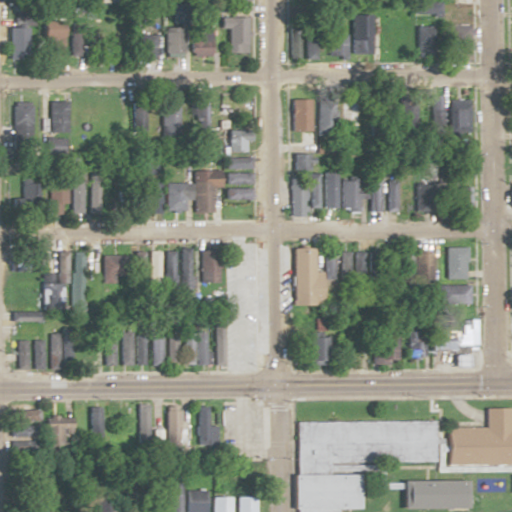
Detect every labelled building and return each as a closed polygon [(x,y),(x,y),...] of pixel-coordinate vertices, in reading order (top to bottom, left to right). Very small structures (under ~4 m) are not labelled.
[(216,28),(224,28),(224,53),(244,53),(244,17),(216,17),(216,28)] [(57,20),(35,22),(36,57),(59,56),(57,20)] [(466,62),(466,24),(442,24),(442,62),(466,62)] [(208,57),(208,26),(186,26),(186,57),(208,57)] [(435,26),(416,26),(416,59),(435,59),(435,26)] [(5,59),(26,59),(26,27),(5,27),(5,59)] [(180,55),(179,27),(161,28),(161,55),(180,55)] [(406,27),(397,27),(397,56),(406,56),(406,27)] [(66,56),(76,56),(76,30),(66,30),(66,56)] [(151,62),(151,35),(135,35),(135,62),(151,62)] [(342,57),(342,35),(325,35),(325,57),(342,57)] [(312,60),(312,38),(301,38),(301,60),(312,60)] [(287,132),(306,132),(306,100),(287,100),(287,132)] [(463,132),(463,100),(441,100),(441,132),(463,132)] [(63,134),(63,102),(45,102),(45,134),(63,134)] [(354,102),(339,102),(339,128),(354,128),(354,102)] [(27,103),(8,103),(8,140),(27,140),(27,103)] [(189,133),(205,133),(205,105),(189,105),(189,133)] [(315,130),(328,130),(328,109),(315,109),(315,130)] [(224,130),(224,149),(238,149),(238,142),(248,142),(248,111),(238,111),(238,130),(224,130)] [(143,130),(141,112),(130,114),(132,131),(143,130)] [(313,209),(313,173),(306,173),(306,155),(286,155),(286,216),(303,216),(303,209),(313,209)] [(221,185),(247,185),(247,157),(221,157),(221,185)] [(160,184),(160,211),(181,211),(181,200),(189,200),(189,212),(208,212),(208,172),(188,172),(188,184),(160,184)] [(45,214),(63,214),(63,174),(45,174),(45,214)] [(318,208),(331,208),(331,174),(318,174),(318,208)] [(95,212),(95,176),(75,176),(75,212),(95,212)] [(375,212),(375,179),(362,179),(362,212),(375,212)] [(335,181),(335,212),(354,212),(354,181),(335,181)] [(394,212),(394,181),(381,181),(381,212),(394,212)] [(409,212),(422,212),(422,183),(409,183),(409,212)] [(148,212),(157,212),(157,184),(148,184),(148,212)] [(126,214),(140,214),(140,185),(126,185),(126,214)] [(31,186),(20,187),(21,199),(33,197),(31,186)] [(468,187),(455,187),(455,210),(468,210),(468,187)] [(247,200),(247,188),(221,188),(221,200),(247,200)] [(286,302),(314,302),(314,273),(309,273),(309,248),(286,248),(286,302)] [(439,280),(461,280),(461,248),(439,248),(439,280)] [(176,250),(176,291),(188,291),(188,250),(176,250)] [(170,293),(170,251),(159,251),(159,293),(170,293)] [(213,284),(213,251),(196,251),(196,284),(213,284)] [(62,252),(51,252),(51,283),(38,283),(38,306),(62,306),(62,252)] [(141,252),(141,263),(133,263),(134,284),(154,284),(154,252),(141,252)] [(359,252),(349,252),(349,278),(359,278),(359,252)] [(72,275),(81,275),(82,253),(73,253),(72,275)] [(334,278),(345,278),(345,253),(334,253),(334,278)] [(409,285),(428,285),(428,253),(409,253),(409,285)] [(320,278),(329,278),(329,254),(320,254),(320,278)] [(98,284),(118,284),(118,255),(98,255),(98,284)] [(403,256),(395,256),(396,282),(404,282),(403,256)] [(434,304),(465,304),(465,286),(434,286),(434,304)] [(38,312),(7,312),(7,336),(38,336),(38,312)] [(303,331),(303,364),(325,364),(325,318),(310,318),(310,331),(303,331)] [(471,351),(471,321),(455,320),(455,334),(444,334),(444,321),(425,320),(424,350),(471,351)] [(359,360),(359,329),(334,329),(334,360),(359,360)] [(100,364),(109,364),(109,331),(100,331),(100,364)] [(116,331),(116,365),(138,365),(138,331),(116,331)] [(178,365),(200,365),(200,331),(178,331),(178,365)] [(391,363),(391,331),(367,331),(367,363),(391,363)] [(417,359),(417,331),(401,331),(401,359),(417,359)] [(63,333),(44,333),(44,369),(63,369),(63,333)] [(219,365),(219,333),(206,333),(206,365),(219,365)] [(144,365),(156,365),(156,334),(144,334),(144,365)] [(172,337),(161,337),(161,365),(172,365),(172,337)] [(27,369),(39,369),(39,339),(27,339),(27,369)] [(24,369),(23,340),(11,340),(12,369),(24,369)] [(132,404),(132,440),(144,440),(144,404),(132,404)] [(191,445),(205,445),(205,405),(191,405),(191,445)] [(115,406),(115,407),(102,406),(100,441),(126,443),(128,406),(115,406)] [(82,438),(93,438),(93,407),(82,407),(82,438)] [(159,407),(159,451),(172,451),(172,407),(159,407)] [(511,462),(511,425),(502,425),(502,407),(477,407),(477,425),(441,425),(441,463),(511,462)] [(35,419),(35,409),(13,409),(13,419),(35,419)] [(426,460),(425,419),(290,421),(290,473),(322,472),(321,461),(426,460)] [(39,437),(65,437),(65,422),(39,422),(39,437)] [(8,439),(30,441),(32,426),(10,424),(8,439)] [(284,473),(290,473),(322,472),(349,472),(350,507),(329,507),(289,508),(285,508),(284,473)] [(164,479),(164,511),(174,511),(175,479),(164,479)] [(458,506),(458,479),(394,479),(394,507),(458,506)] [(23,511),(40,511),(40,483),(24,483),(23,511)] [(198,511),(198,490),(178,490),(178,511),(198,511)] [(230,495),(230,511),(250,511),(250,495),(230,495)] [(225,511),(225,496),(205,496),(205,511),(225,511)]
